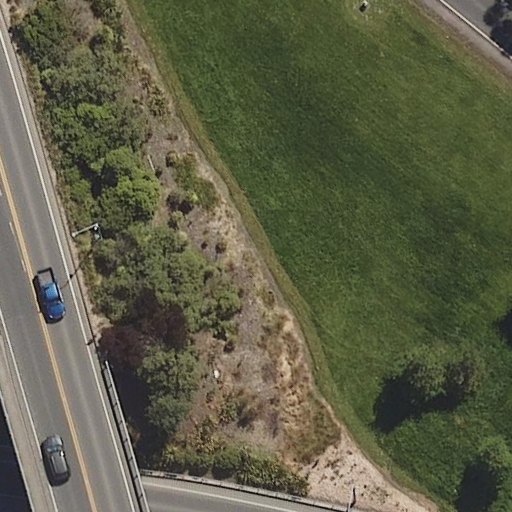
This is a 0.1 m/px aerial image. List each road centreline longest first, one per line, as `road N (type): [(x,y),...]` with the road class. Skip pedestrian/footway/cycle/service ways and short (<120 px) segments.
road 1 (primary): [(0,178),(51,355)]
road 2 (motorway): [(0,478),(179,511)]
road 3 (primary): [(94,511),(51,355)]
